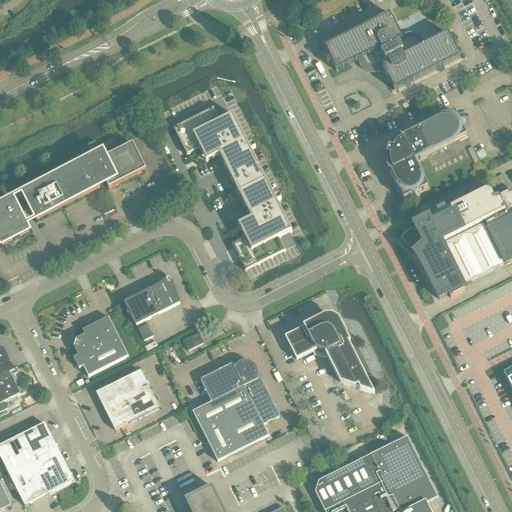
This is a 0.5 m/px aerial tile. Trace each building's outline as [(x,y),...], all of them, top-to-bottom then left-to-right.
[(390,15),(324,48),(330,59),(328,60),(327,61),(326,62),(326,63),(327,64),(328,65),(329,65),(330,65),(332,64),(336,72),(343,69),(350,65),(358,61),(359,64),(359,65),(360,66),(360,67),(361,68),(362,69),(363,70),(364,71),(366,72),(367,73),(368,73),(370,73),(371,74),(373,74),(374,74),(375,74),(377,73),(378,73),(379,72),(380,72),(381,71),(383,70),(385,74),(386,76),(389,80),(394,91),(460,58),(455,47),(457,46),(458,45),(458,44),(458,43),(458,42),(457,42),(456,41),(455,41),(454,42),(452,43),(448,34),(422,47),(421,45),(420,44),(419,42),(417,41),(414,39),(411,39),(407,40),(402,42),(401,39),(402,39),(390,15)] [(404,111),(410,108),(407,103),(401,106),(404,111)] [(175,129),(173,130),(175,132),(179,141),(187,156),(187,157),(200,151),(203,156),(206,164),(219,157),(251,219),(245,222),(239,225),(238,226),(244,238),(242,240),(234,243),(231,245),(245,272),(285,252),(279,239),(292,233),(278,207),(276,202),(281,200),(279,195),(274,197),(272,193),(252,155),(251,151),(255,148),(253,143),(248,146),(246,142),(233,115),(220,122),(214,110),(175,129)] [(414,163),(465,137),(453,113),(401,139),(398,141),(395,144),(392,146),(390,150),(387,149),(385,158),(387,159),(387,161),(387,164),(388,169),(389,173),(403,200),(427,188),(414,163)] [(90,161),(23,193),(29,205),(29,206),(32,210),(32,211),(37,220),(87,195),(94,192),(100,189),(100,188),(106,185),(107,187),(109,190),(117,186),(142,174),(136,162),(133,158),(128,147),(124,149),(105,159),(102,161),(100,157),(90,161)] [(511,259),(511,194),(510,190),(494,198),(489,189),(414,227),(416,230),(412,233),(411,232),(406,237),(407,238),(403,241),(414,253),(413,253),(412,254),(415,256),(417,259),(419,262),(423,268),(439,300),(449,296),(450,299),(465,292),(460,283),(462,282),(463,284),(503,264),(502,261),(504,260),(505,263),(511,259)] [(13,199),(0,205),(0,240),(2,246),(12,241),(12,240),(14,239),(14,241),(18,239),(17,237),(19,236),(19,237),(29,232),(21,215),(19,211),(13,199)] [(173,286),(170,280),(169,277),(154,288),(124,303),(136,325),(138,329),(138,330),(143,341),(153,336),(145,321),(180,304),(177,298),(176,294),(175,289),(173,286)] [(89,378),(129,357),(108,317),(82,331),(84,335),(76,339),(73,347),(78,356),(73,358),(79,369),(83,367),(89,378)] [(335,319),(331,318),(326,318),(312,325),(311,324),(304,327),(304,329),(285,339),(297,362),(314,353),(325,356),(326,356),(341,384),(355,389),(358,387),(360,390),(375,394),(349,344),(350,343),(347,336),(345,336),(337,321),(335,319)] [(198,334),(183,342),(188,352),(204,344),(198,334)] [(11,363),(8,356),(4,349),(0,350),(0,377),(9,373),(10,373),(15,371),(11,363)] [(279,416),(261,381),(261,380),(260,380),(259,380),(258,380),(257,378),(257,376),(257,374),(256,373),(255,371),(254,369),(253,368),(252,367),(253,366),(252,365),(252,364),(251,364),(250,364),(249,364),(248,364),(248,365),(247,364),(246,364),(245,364),(244,364),(242,364),(241,364),(240,364),(238,365),(234,367),(234,366),(233,366),(233,365),(232,365),(231,365),(202,380),(201,381),(201,382),(201,383),(211,403),(193,413),(218,463),(269,437),(264,426),(278,419),(279,418),(279,417),(279,416)] [(511,367),(503,372),(511,389),(511,367)] [(108,411),(109,411),(120,427),(115,431),(128,425),(160,409),(141,372),(109,388),(109,387),(96,394),(97,394),(98,394),(105,405),(105,406),(104,406),(104,407),(104,408),(104,409),(104,410),(105,410),(106,411),(107,411),(108,411)] [(13,380),(10,373),(9,373),(0,377),(0,404),(4,402),(4,403),(6,402),(13,399),(20,395),(16,387),(17,387),(13,380)] [(45,424),(23,435),(38,464),(60,453),(56,446),(49,432),(45,424)] [(3,445),(0,446),(0,456),(5,467),(10,478),(24,471),(28,478),(41,472),(38,464),(23,435),(17,438),(3,445)] [(430,511),(427,504),(438,499),(407,438),(319,482),(315,493),(324,511),(430,511)] [(60,453),(38,464),(41,472),(52,493),(55,492),(74,482),(70,474),(63,461),(60,453)] [(24,471),(10,478),(25,507),(32,503),(39,500),(28,478),(24,471)] [(41,472),(28,478),(39,500),(46,497),(52,493),(41,472)] [(0,511),(12,507),(0,483),(0,511)] [(284,511),(283,508),(274,511),(224,511),(212,487),(185,501),(190,511),(284,511)]
